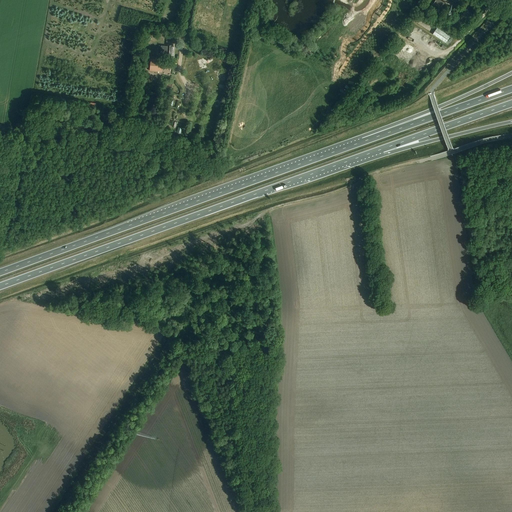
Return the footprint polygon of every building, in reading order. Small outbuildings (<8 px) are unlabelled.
[(436,0),(434,4),(441,8),(446,1),(445,0),(436,0)] [(470,19),(474,15),(468,9),(464,14),(470,19)] [(447,43),(451,36),(438,27),(433,34),(447,43)] [(174,56),(175,47),(173,47),(173,45),(168,45),(168,46),(166,46),(165,55),(174,56)] [(151,59),(150,71),(162,72),(163,60),(158,60),(158,58),(154,57),(154,59),(151,59)]
